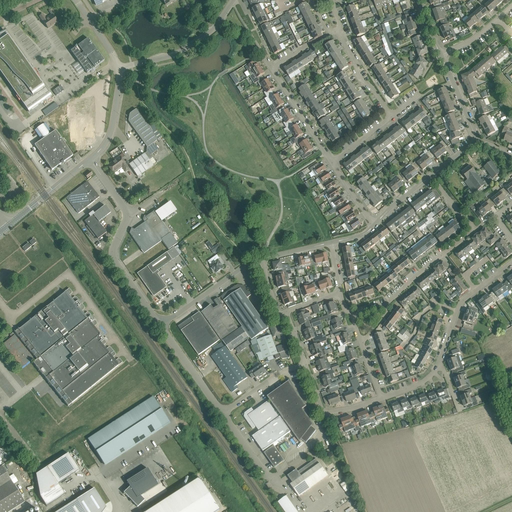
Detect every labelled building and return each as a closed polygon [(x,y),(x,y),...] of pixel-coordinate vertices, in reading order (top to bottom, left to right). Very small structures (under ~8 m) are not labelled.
[(495,0),(491,0),(489,2),(495,8),(499,4),(495,0)] [(495,8),(489,2),(485,6),(490,12),(495,8)] [(252,13),(254,15),(266,9),(263,3),(261,3),(259,4),(258,3),(251,6),(253,9),(252,9),(254,12),(252,13)] [(299,7),(301,12),(310,8),(309,5),(308,6),(306,3),(299,7)] [(346,7),(349,14),(357,11),(355,5),(354,3),(348,5),(348,6),(346,7)] [(433,10),(435,16),(446,12),(445,10),(444,7),(443,4),(441,4),(434,7),(435,9),(433,10)] [(483,6),(478,10),(484,17),(488,13),(483,6)] [(310,8),(301,12),(303,15),(299,17),(300,19),(304,17),(304,18),(312,14),(310,11),(311,10),(310,8)] [(256,17),(258,20),(268,15),(268,14),(266,9),(254,15),(255,17),(256,17)] [(478,10),(473,14),(479,21),(484,17),(478,10)] [(349,14),(351,19),(359,17),(357,11),(349,14)] [(286,15),(283,16),(285,20),(288,19),(290,18),(291,17),(289,12),(285,13),(286,15)] [(446,12),(435,16),(437,22),(440,21),(441,24),(448,21),(447,18),(445,19),(444,16),(446,15),(446,12)] [(304,18),(307,23),(316,19),(314,16),(313,17),(312,14),(304,18)] [(473,14),(469,18),(474,25),(479,21),(473,14)] [(46,18),(42,20),(48,29),(58,22),(52,15),(46,19),(46,18)] [(268,15),(258,20),(259,23),(258,23),(259,26),(271,20),(268,15)] [(401,26),(401,28),(404,27),(415,24),(413,18),(411,18),(410,15),(401,18),(402,22),(404,25),(401,26)] [(351,19),(353,25),(361,22),(359,17),(351,19)] [(474,25),(469,18),(464,22),(470,29),(474,25)] [(307,23),(309,28),(317,25),(315,22),(317,21),(316,19),(307,23)] [(448,21),(441,24),(443,27),(440,28),(443,34),(453,29),(452,27),(450,28),(448,25),(449,24),(448,21)] [(272,22),(260,28),(261,30),(262,29),(264,32),(271,29),(274,27),(272,22)] [(353,25),(355,31),(363,28),(361,22),(353,25)] [(404,27),(401,28),(402,30),(407,29),(409,32),(407,33),(408,37),(415,34),(414,33),(416,32),(415,30),(417,29),(415,24),(404,27)] [(317,25),(309,28),(312,34),(321,29),(320,27),(318,28),(317,25)] [(363,28),(355,31),(357,37),(365,34),(363,28)] [(264,36),(265,39),(274,34),(271,29),(264,32),(265,35),(264,36)] [(312,34),(315,39),(322,36),(321,32),(322,32),(321,29),(312,34)] [(448,41),(457,37),(453,29),(443,34),(445,39),(447,38),(448,41)] [(29,113),(52,97),(6,32),(0,34),(0,71),(11,88),(11,89),(11,90),(12,91),(13,91),(14,91),(29,113)] [(274,34),(265,39),(266,41),(268,40),(269,43),(277,40),(274,34)] [(354,42),(357,47),(367,41),(364,36),(361,38),(354,42)] [(412,39),(414,45),(423,41),(421,36),(412,39)] [(88,38),(71,51),(87,73),(104,61),(88,38)] [(269,47),(271,49),(279,45),(277,40),(269,43),(271,46),(269,47)] [(325,46),(328,51),(335,46),(334,44),(335,43),(333,41),(325,46)] [(357,47),(360,52),(367,48),(370,46),(367,41),(357,47)] [(389,41),(384,44),(382,46),(385,49),(386,51),(392,47),(389,41)] [(414,45),(416,50),(425,47),(423,41),(414,45)] [(279,45),(271,49),(272,52),(273,51),(275,54),(282,50),(279,45)] [(328,51),(332,56),(340,51),(338,49),(337,49),(335,46),(328,51)] [(425,47),(416,50),(419,59),(423,59),(422,58),(421,56),(428,53),(427,49),(426,49),(425,47),(427,47),(427,46),(425,47)] [(496,47),(495,49),(502,58),(508,53),(507,52),(506,51),(505,50),(503,48),(502,46),(498,50),(496,47)] [(386,51),(382,53),(384,56),(388,54),(389,56),(394,54),(392,47),(386,51)] [(360,52),(364,57),(371,53),(367,48),(360,52)] [(495,52),(491,56),(497,62),(502,58),(495,49),(493,50),(495,52)] [(306,54),(304,55),(309,63),(314,60),(314,58),(317,56),(313,50),(309,52),(309,53),(307,55),(306,54)] [(332,56),(335,61),(342,57),(340,54),(341,53),(340,51),(332,56)] [(364,57),(367,63),(374,58),(371,53),(364,57)] [(303,57),(299,60),(304,67),(309,63),(304,55),(302,56),(303,57)] [(465,75),(461,76),(463,80),(464,80),(465,82),(464,82),(465,86),(466,86),(468,91),(468,92),(470,98),(477,95),(476,93),(477,92),(472,80),(473,79),(473,78),(476,77),(478,80),(483,75),(482,75),(487,71),(490,68),(492,66),(492,67),(495,64),(495,63),(497,62),(491,56),(474,71),(473,70),(471,68),(468,71),(464,72),(465,75)] [(335,61),(338,66),(346,61),(345,59),(344,59),(342,57),(335,61)] [(374,58),(367,63),(370,68),(377,63),(374,58)] [(419,59),(416,64),(424,69),(425,70),(425,69),(424,69),(425,67),(426,67),(428,63),(422,60),(423,59),(419,59)] [(296,60),(294,61),(299,70),(304,67),(299,60),(297,61),(296,60)] [(293,64),(290,66),(294,73),(299,70),(294,61),(292,63),(293,64)] [(346,61),(338,66),(341,71),(348,67),(346,64),(348,63),(346,61)] [(253,62),(245,67),(249,73),(251,76),(262,69),(259,64),(256,66),(253,62)] [(373,69),(376,74),(383,69),(380,64),(373,69)] [(416,64),(413,69),(421,74),(424,69),(416,64)] [(286,67),(284,68),(289,76),(294,73),(290,66),(287,68),(286,67)] [(250,76),(255,84),(257,82),(264,78),(262,75),(265,74),(262,69),(251,76),(250,76)] [(376,74),(379,79),(386,74),(383,69),(376,74)] [(421,74),(413,69),(410,74),(418,79),(421,74)] [(337,76),(340,81),(348,76),(347,74),(346,75),(344,72),(340,75),(337,76)] [(379,79),(382,84),(389,79),(386,74),(379,79)] [(340,81),(343,87),(350,82),(349,79),(350,78),(348,76),(340,81)] [(262,86),(264,89),(271,84),(268,79),(265,81),(264,78),(257,82),(260,87),(262,86)] [(382,84),(386,89),(393,85),(389,79),(382,84)] [(343,87),(347,92),(355,87),(353,84),(352,85),(350,82),(343,87)] [(386,89),(389,94),(396,90),(398,88),(394,83),(393,85),(386,89)] [(271,84),(264,89),(266,91),(264,93),(267,97),(273,93),(272,91),(274,89),(271,84)] [(300,93),(301,95),(309,90),(306,85),(299,89),(301,92),(300,93)] [(347,92),(350,97),(357,92),(355,89),(356,89),(355,87),(347,92)] [(438,91),(440,97),(448,94),(445,88),(438,91)] [(303,97),(305,99),(312,95),(309,90),(301,95),(302,97),(303,97)] [(396,90),(389,94),(392,99),(399,95),(396,90)] [(357,92),(350,97),(353,102),(361,97),(360,95),(359,95),(357,92)] [(272,101),(274,104),(281,99),(278,94),(275,96),(273,93),(267,97),(270,102),(272,101)] [(440,97),(442,103),(450,100),(448,94),(440,97)] [(306,103),(307,105),(316,100),(312,95),(305,99),(307,102),(306,103)] [(274,108),(277,112),(277,113),(283,109),(281,106),(284,104),(281,99),(274,104),(276,107),(274,108)] [(310,107),(312,110),(319,105),(316,100),(307,105),(309,107),(310,107)] [(354,104),(358,109),(366,104),(365,102),(363,103),(362,100),(354,104)] [(442,103),(444,108),(452,105),(450,100),(442,103)] [(476,105),(478,109),(486,106),(483,100),(476,103),(475,100),(472,101),(473,106),(476,105)] [(94,101),(69,102),(70,138),(96,137),(94,101)] [(313,113),(314,115),(322,110),(325,108),(321,104),(319,105),(312,110),(314,113),(313,113)] [(361,114),(368,110),(366,107),(367,106),(366,104),(358,109),(356,110),(359,115),(361,114)] [(452,105),(444,108),(447,114),(455,111),(452,105)] [(486,106),(478,109),(480,114),(477,115),(478,117),(489,113),(486,106)] [(420,111),(417,113),(422,120),(427,116),(424,112),(421,108),(419,110),(420,111)] [(280,121),(283,119),(291,114),(288,110),(285,111),(283,109),(277,113),(277,112),(272,115),(274,118),(277,116),(278,119),(279,118),(280,121)] [(144,154),(129,165),(138,177),(144,173),(153,166),(148,159),(151,157),(150,156),(158,150),(153,143),(158,140),(158,139),(162,136),(151,122),(147,125),(137,110),(130,115),(129,121),(148,147),(147,147),(146,152),(147,152),(145,154),(144,154)] [(322,110),(314,115),(315,117),(316,117),(318,120),(325,115),(322,110)] [(368,110),(361,114),(364,119),(372,114),(371,112),(370,113),(368,110)] [(413,114),(411,116),(417,123),(422,120),(417,113),(414,115),(413,114)] [(283,123),(286,128),(293,124),(291,121),(294,119),(291,114),(283,119),(285,122),(283,123)] [(445,117),(448,123),(456,119),(453,114),(449,116),(445,117)] [(410,118),(407,121),(412,127),(417,123),(411,116),(409,117),(410,118)] [(479,120),(482,125),(489,121),(486,116),(479,120)] [(321,126),(322,128),(330,123),(327,117),(320,122),(322,125),(321,126)] [(448,123),(450,128),(458,125),(456,119),(448,123)] [(412,127),(407,121),(405,123),(404,122),(402,123),(408,131),(412,127)] [(482,125),(485,131),(492,127),(489,121),(482,125)] [(29,137),(52,170),(73,156),(50,122),(29,137)] [(324,129),(326,132),(333,128),(330,123),(322,128),(323,130),(324,129)] [(293,124),(286,128),(289,133),(291,131),(293,134),(300,129),(297,125),(294,127),(293,124)] [(450,128),(453,135),(458,133),(458,132),(460,131),(458,125),(450,128)] [(397,127),(395,128),(401,136),(406,132),(401,126),(398,128),(397,127)] [(492,127),(485,131),(488,136),(495,132),(492,127)] [(504,140),(510,143),(511,136),(511,134),(507,133),(509,129),(505,127),(501,135),(505,136),(504,140)] [(327,136),(328,138),(336,133),(333,128),(326,132),(328,135),(327,136)] [(394,131),(391,133),(396,140),(401,136),(395,128),(393,130),(394,131)] [(295,137),(293,138),(290,140),(293,145),(296,143),(302,139),(300,136),(303,134),(300,129),(293,134),(295,137)] [(336,133),(328,138),(330,140),(331,139),(333,142),(340,138),(336,133)] [(387,134),(385,136),(391,144),(396,140),(391,133),(388,135),(387,134)] [(458,133),(453,135),(449,136),(452,144),(459,142),(458,139),(460,138),(458,133)] [(384,138),(381,141),(387,147),(391,144),(385,136),(384,137),(384,138)] [(77,138),(77,146),(86,145),(86,137),(77,138)] [(301,147),(303,149),(310,145),(307,140),(304,142),(302,139),(296,143),(299,148),(301,147)] [(378,142),(376,143),(382,151),(387,147),(381,141),(379,143),(378,142)] [(441,144),(436,148),(442,155),(447,152),(444,148),(447,146),(442,141),(440,143),(441,144)] [(382,151),(376,143),(374,145),(375,146),(372,148),(377,155),(382,151)] [(310,145),(303,149),(305,152),(303,153),(303,154),(301,155),(304,159),(312,154),(310,151),(313,150),(310,145)] [(364,148),(362,150),(368,157),(373,153),(368,147),(365,149),(364,148)] [(431,150),(428,152),(432,158),(435,156),(437,159),(442,155),(436,148),(432,152),(431,150)] [(361,152),(358,154),(363,161),(368,157),(362,150),(360,151),(361,152)] [(427,156),(422,159),(428,166),(432,163),(430,159),(432,158),(428,152),(425,154),(427,156)] [(355,155),(353,157),(359,165),(363,161),(358,154),(356,157),(355,155)] [(108,166),(113,174),(122,167),(125,172),(129,169),(120,157),(108,166)] [(352,160),(349,162),(354,168),(359,165),(353,157),(351,159),(352,160)] [(416,161),(414,163),(418,169),(420,167),(423,170),(428,166),(422,159),(417,163),(416,161)] [(412,167),(408,170),(413,178),(418,174),(415,171),(418,169),(414,163),(412,161),(409,163),(412,167)] [(354,168),(349,162),(346,164),(345,163),(343,164),(349,172),(354,168)] [(465,182),(474,194),(501,173),(491,162),(484,167),(490,175),(482,181),(470,165),(461,172),(467,180),(465,182)] [(312,172),(315,176),(318,174),(322,172),(326,170),(323,164),(319,167),(317,164),(310,169),(312,172)] [(400,174),(399,175),(403,180),(406,178),(408,181),(413,178),(408,170),(403,174),(401,171),(399,173),(400,174)] [(321,184),(327,180),(331,177),(328,172),(324,175),(322,172),(318,174),(315,176),(317,179),(318,179),(321,184)] [(398,178),(393,182),(399,189),(404,185),(401,182),(403,180),(399,175),(397,177),(398,178)] [(358,187),(360,188),(368,183),(364,178),(357,183),(360,186),(358,187)] [(328,190),(331,188),(336,185),(333,180),(329,183),(327,180),(321,184),(324,188),(326,187),(328,190)] [(66,198),(78,214),(94,201),(99,197),(87,182),(66,198)] [(399,189),(393,182),(389,185),(387,184),(385,186),(389,191),(391,189),(394,193),(399,189)] [(363,190),(365,192),(371,187),(368,183),(360,188),(362,191),(363,190)] [(505,187),(502,190),(507,195),(509,193),(511,195),(511,194),(511,187),(510,185),(506,188),(505,187)] [(366,196),(367,198),(375,192),(371,187),(365,192),(367,195),(366,196)] [(325,196),(329,201),(330,200),(332,199),(335,197),(339,194),(336,189),(332,191),(331,188),(328,190),(325,192),(326,195),(325,196)] [(430,189),(425,193),(433,204),(434,203),(433,203),(440,197),(434,189),(431,191),(430,189)] [(496,196),(501,203),(506,199),(504,197),(507,195),(502,190),(499,193),(497,192),(495,194),(496,196)] [(370,199),(372,202),(379,197),(375,192),(367,198),(369,200),(370,199)] [(424,196),(421,198),(428,207),(433,204),(425,193),(423,195),(424,196)] [(491,199),(489,200),(493,206),(496,204),(497,206),(501,203),(496,196),(495,194),(490,197),(491,199)] [(337,207),(339,205),(342,203),(342,204),(344,202),(341,197),(337,199),(335,197),(332,199),(330,200),(331,203),(334,202),(337,207)] [(379,197),(372,202),(374,205),(373,206),(375,208),(382,202),(379,197)] [(417,199),(415,200),(421,208),(426,204),(421,198),(418,200),(417,199)] [(421,208),(415,200),(413,202),(414,203),(411,205),(416,212),(421,208)] [(486,204),(482,207),(488,213),(492,210),(491,208),(493,206),(489,200),(486,203),(486,204)] [(341,215),(343,214),(347,211),(351,209),(348,204),(344,206),(342,203),(339,205),(337,207),(336,207),(337,210),(341,215)] [(105,206),(93,215),(99,223),(100,223),(100,221),(111,213),(105,206)] [(408,209),(405,211),(413,221),(416,219),(416,218),(417,218),(417,215),(409,206),(407,208),(408,209)] [(488,213),(482,207),(480,208),(479,206),(473,211),(478,218),(482,215),(483,217),(488,213)] [(145,217),(168,250),(178,243),(155,211),(145,217)] [(345,216),(348,221),(349,221),(350,220),(351,220),(351,219),(352,219),(356,217),(353,211),(349,214),(347,211),(343,214),(341,215),(342,216),(343,218),(345,216)] [(402,212),(400,213),(408,224),(413,221),(405,211),(403,213),(402,212)] [(399,216),(396,218),(403,228),(408,224),(400,213),(398,215),(399,216)] [(99,223),(93,215),(84,221),(98,239),(107,232),(99,223)] [(392,219),(390,221),(396,229),(399,226),(401,229),(403,228),(396,218),(393,220),(392,219)] [(457,231),(460,229),(458,225),(460,223),(457,218),(454,220),(455,222),(450,226),(456,233),(458,232),(457,231)] [(348,221),(346,223),(347,224),(346,225),(350,232),(354,230),(353,229),(361,224),(358,219),(354,222),(352,219),(351,219),(351,220),(350,220),(349,221),(348,221)] [(129,233),(144,253),(160,242),(147,223),(146,221),(134,230),(131,228),(130,232),(131,232),(129,233)] [(396,229),(390,221),(388,222),(389,224),(386,226),(391,232),(396,229)] [(438,230),(441,233),(447,241),(449,239),(448,238),(451,236),(445,229),(443,226),(438,230)] [(450,226),(445,229),(451,236),(453,234),(454,235),(456,233),(450,226)] [(385,227),(380,231),(385,237),(390,233),(385,227)] [(476,236),(472,239),(478,246),(482,243),(486,239),(491,246),(498,240),(494,236),(491,239),(489,237),(491,236),(485,229),(481,232),(476,236)] [(436,233),(434,235),(441,243),(444,241),(445,242),(447,241),(441,233),(438,230),(436,233)] [(380,231),(375,235),(380,241),(385,237),(380,231)] [(375,235),(371,238),(375,244),(380,241),(375,235)] [(432,236),(428,240),(433,246),(435,244),(436,245),(439,244),(432,236)] [(371,238),(366,242),(370,248),(375,244),(371,238)] [(472,239),(468,243),(473,249),(478,246),(472,239)] [(428,240),(423,243),(429,251),(431,249),(430,248),(433,246),(428,240)] [(496,245),(499,249),(506,244),(502,240),(496,245)] [(370,248),(366,242),(361,246),(366,252),(370,248)] [(22,248),(25,251),(31,247),(28,243),(22,248)] [(423,243),(418,247),(423,253),(426,251),(427,253),(429,251),(423,243)] [(468,243),(463,246),(469,253),(473,249),(468,243)] [(210,249),(213,253),(220,248),(218,244),(210,249)] [(499,249),(503,254),(509,249),(506,244),(499,249)] [(463,246),(459,249),(464,256),(469,253),(463,246)] [(418,247),(413,251),(419,258),(422,257),(421,256),(423,253),(418,247)] [(419,258),(413,251),(412,248),(407,252),(414,261),(416,259),(417,260),(419,258)] [(459,249),(455,253),(460,259),(464,256),(459,249)] [(511,251),(509,249),(503,254),(506,258),(511,253),(511,251)] [(166,253),(137,273),(153,296),(167,287),(157,274),(159,273),(158,271),(172,261),(166,253)] [(306,255),(303,256),(303,258),(305,266),(306,267),(310,266),(311,267),(314,266),(313,259),(312,258),(310,258),(309,256),(306,257),(306,255)] [(315,258),(313,259),(314,266),(318,265),(318,264),(322,263),(323,263),(321,255),(315,257),(315,258)] [(301,258),(298,259),(298,261),(296,262),(297,269),(301,269),(301,270),(306,269),(306,267),(305,266),(303,258),(303,256),(300,256),(301,258)] [(406,257),(401,261),(406,267),(411,263),(406,257)] [(214,262),(215,263),(211,266),(212,268),(211,268),(214,272),(215,271),(216,273),(224,268),(222,265),(224,264),(220,258),(214,262)] [(401,261),(397,265),(401,271),(406,267),(401,261)] [(277,270),(278,273),(286,272),(291,270),(290,265),(281,265),(281,262),(273,263),(273,264),(272,265),(273,270),(274,270),(275,271),(277,270)] [(443,262),(434,269),(439,276),(448,269),(443,262)] [(392,269),(393,271),(396,274),(401,271),(397,265),(392,269)] [(434,269),(430,272),(435,279),(439,276),(434,269)] [(292,274),(291,270),(286,272),(278,273),(279,277),(276,277),(276,279),(275,279),(276,283),(277,283),(286,281),(288,281),(288,280),(289,279),(288,275),(292,274)] [(393,271),(389,274),(393,280),(398,276),(396,274),(393,271)] [(327,288),(327,289),(332,287),(328,275),(329,275),(328,272),(325,273),(321,273),(324,281),(327,288)] [(430,272),(425,276),(430,282),(435,279),(430,272)] [(389,274),(384,278),(388,284),(393,280),(389,274)] [(425,276),(421,279),(426,286),(430,282),(425,276)] [(454,279),(450,282),(454,286),(460,281),(457,276),(457,277),(454,279)] [(384,278),(379,282),(384,288),(388,284),(384,278)] [(421,279),(416,282),(422,289),(426,286),(421,279)] [(281,287),(282,291),(290,289),(289,286),(288,281),(286,281),(277,283),(278,288),(281,287)] [(319,281),(315,283),(318,290),(320,289),(321,290),(327,288),(324,281),(320,283),(319,281)] [(454,286),(457,291),(464,285),(460,281),(454,286)] [(384,288),(379,282),(374,286),(379,291),(384,288)] [(498,284),(496,285),(503,295),(508,291),(508,292),(511,290),(511,289),(505,282),(506,283),(503,285),(502,283),(499,285),(498,284)] [(310,283),(307,284),(310,294),(313,293),(314,294),(315,293),(316,292),(316,291),(318,290),(315,283),(312,284),(310,283)] [(308,295),(311,294),(307,284),(299,287),(300,290),(299,290),(301,295),(304,294),(305,297),(305,296),(306,298),(308,297),(308,295)] [(221,297),(243,328),(252,340),(269,328),(247,298),(251,295),(245,286),(242,288),(240,287),(238,285),(221,297)] [(464,285),(457,291),(455,293),(457,295),(459,298),(461,296),(461,295),(467,290),(464,285)] [(493,291),(491,293),(497,302),(500,300),(498,298),(503,295),(496,285),(494,287),(495,288),(492,290),(493,291)] [(372,287),(366,289),(369,296),(374,294),(373,291),(372,287)] [(416,287),(412,290),(417,297),(421,294),(416,287)] [(115,355),(115,354),(110,347),(109,347),(106,349),(103,346),(106,344),(106,342),(104,339),(100,334),(94,327),(97,325),(97,323),(94,320),(91,317),(91,316),(89,313),(87,313),(84,315),(81,311),(84,309),(84,307),(82,304),(81,305),(78,301),(79,301),(76,297),(74,297),(72,299),(69,296),(72,294),(72,292),(69,288),(15,332),(37,360),(33,363),(68,407),(72,403),(118,366),(119,365),(122,362),(120,359),(118,359),(115,361),(112,357),(115,355)] [(281,295),(283,300),(291,297),(289,292),(291,292),(290,289),(282,291),(284,294),(281,295)] [(366,289),(360,291),(363,298),(369,296),(366,289)] [(412,290),(407,294),(412,301),(417,297),(412,290)] [(360,291),(355,293),(357,300),(363,298),(360,291)] [(357,300),(355,293),(349,295),(351,302),(357,300)] [(484,295),(482,297),(488,306),(493,303),(494,304),(496,302),(497,302),(491,293),(491,294),(489,296),(488,295),(485,297),(484,295)] [(407,294),(403,297),(408,304),(412,301),(407,294)] [(291,297),(283,300),(285,306),(287,305),(288,308),(296,305),(293,297),(291,297)] [(408,304),(403,297),(398,301),(404,308),(408,304)] [(476,305),(483,315),(485,312),(484,309),(488,306),(482,297),(480,298),(481,299),(478,301),(479,303),(476,305)] [(211,305),(201,312),(221,340),(238,328),(222,305),(223,304),(221,302),(218,298),(214,301),(218,306),(214,309),(214,310),(211,305)] [(337,306),(328,310),(326,310),(328,315),(330,315),(331,314),(337,312),(337,310),(338,309),(337,306)] [(398,307),(395,312),(401,316),(404,311),(398,307)] [(464,313),(463,315),(474,319),(476,313),(477,314),(478,310),(469,307),(468,310),(467,310),(465,313),(464,313)] [(298,317),(299,320),(311,316),(309,311),(306,312),(305,310),(302,311),(302,310),(298,312),(299,315),(298,315),(299,317),(298,317)] [(192,318),(190,319),(189,318),(178,326),(199,355),(220,340),(200,312),(192,318)] [(395,312),(391,316),(397,321),(401,316),(395,312)] [(474,319),(463,315),(462,317),(464,318),(463,321),(464,322),(463,325),(472,328),(473,324),(472,324),(474,319)] [(312,319),(311,316),(299,320),(300,323),(301,323),(302,325),(305,324),(306,327),(310,325),(309,320),(312,319)] [(391,316),(387,321),(393,326),(397,321),(391,316)] [(334,326),(342,323),(341,319),(340,320),(339,318),(333,320),(332,317),(328,319),(326,319),(327,322),(332,321),(334,326)] [(435,317),(433,322),(441,325),(443,320),(435,317)] [(384,327),(387,328),(389,330),(393,326),(387,321),(383,326),(384,327)] [(433,322),(431,328),(439,330),(441,325),(433,322)] [(270,328),(274,338),(282,335),(278,323),(270,328)] [(331,336),(334,334),(336,334),(338,333),(337,330),(343,328),(342,326),(343,326),(342,323),(334,326),(331,327),(333,332),(330,333),(331,336)] [(315,328),(312,329),(310,325),(306,327),(307,329),(304,331),(304,333),(305,336),(316,332),(315,328)] [(223,341),(230,351),(249,338),(242,327),(223,341)] [(431,328),(429,333),(438,336),(439,330),(431,328)] [(476,332),(462,328),(461,333),(475,337),(476,332)] [(316,332),(305,336),(306,339),(307,339),(307,341),(314,338),(315,341),(316,341),(323,338),(322,335),(318,336),(316,332)] [(336,334),(334,334),(335,337),(336,337),(338,342),(339,342),(342,340),(350,337),(349,334),(348,333),(341,335),(340,332),(338,333),(336,334)] [(375,335),(377,341),(385,338),(383,332),(375,335)] [(438,336),(429,333),(428,338),(436,341),(438,336)] [(14,335),(3,344),(22,368),(33,358),(14,335)] [(257,341),(256,338),(251,342),(253,347),(259,345),(261,353),(257,354),(260,361),(275,355),(276,359),(279,358),(279,357),(281,357),(282,359),(289,358),(289,355),(289,354),(285,344),(276,348),(271,335),(257,341)] [(311,348),(310,348),(312,351),(320,348),(322,348),(320,343),(327,340),(326,337),(323,338),(316,341),(317,344),(310,346),(311,348)] [(340,350),(346,348),(345,345),(351,343),(351,341),(352,340),(350,337),(342,340),(339,342),(341,346),(338,347),(339,350),(340,350)] [(377,341),(379,346),(387,343),(385,338),(377,341)] [(424,344),(426,345),(431,348),(434,343),(427,339),(424,344)] [(387,343),(379,346),(381,352),(389,349),(387,343)] [(426,345),(423,351),(430,355),(433,349),(431,348),(426,345)] [(227,378),(223,380),(232,393),(237,389),(238,387),(237,385),(247,378),(244,374),(225,347),(212,356),(227,378)] [(320,348),(312,351),(313,354),(314,356),(320,354),(321,357),(328,355),(328,354),(326,350),(321,352),(320,348)] [(340,350),(339,350),(340,353),(346,351),(348,356),(356,353),(355,350),(354,350),(354,348),(347,350),(346,348),(340,350)] [(451,352),(453,355),(451,356),(452,359),(448,361),(448,363),(449,366),(458,363),(461,361),(458,354),(460,353),(458,349),(451,352)] [(423,351),(420,356),(427,360),(430,355),(423,351)] [(379,355),(381,361),(389,358),(387,352),(379,355)] [(356,353),(348,356),(350,361),(343,363),(344,366),(347,365),(352,363),(351,361),(357,358),(357,356),(356,353)] [(317,364),(316,364),(317,367),(326,364),(329,363),(327,358),(329,357),(328,355),(321,357),(322,360),(316,362),(317,364)] [(420,356),(417,361),(424,365),(427,360),(420,356)] [(381,361),(383,366),(391,364),(389,358),(381,361)] [(424,365),(417,361),(414,366),(418,369),(416,371),(420,373),(424,365)] [(458,363),(449,366),(450,369),(451,371),(456,369),(457,372),(464,370),(461,361),(458,363)] [(248,373),(252,378),(255,376),(256,378),(259,376),(260,377),(266,372),(261,364),(248,373)] [(327,369),(326,370),(327,373),(333,370),(340,368),(338,364),(331,367),(327,369)] [(383,366),(385,372),(393,369),(391,364),(383,366)] [(354,372),(351,373),(353,377),(350,379),(351,382),(354,381),(358,379),(357,377),(363,374),(362,372),(363,372),(362,369),(354,372)] [(387,378),(389,377),(395,375),(393,369),(385,372),(387,378)] [(322,380),(323,383),(331,380),(335,379),(333,374),(335,373),(333,370),(327,373),(328,375),(322,378),(323,380),(322,380)] [(455,381),(456,384),(464,380),(463,377),(464,375),(466,375),(464,371),(458,374),(459,377),(454,378),(455,381)] [(395,375),(389,377),(391,383),(399,380),(397,374),(395,375)] [(325,386),(326,388),(331,386),(332,389),(337,387),(339,386),(338,383),(337,384),(335,379),(331,380),(323,383),(324,386),(325,386)] [(464,380),(456,384),(457,387),(458,389),(463,387),(464,390),(470,387),(469,384),(468,385),(465,384),(464,380)] [(271,394),(267,397),(299,442),(301,439),(306,443),(316,430),(313,427),(312,426),(313,424),(303,409),(307,406),(289,381),(271,394)] [(368,395),(365,387),(360,388),(362,396),(364,395),(365,396),(368,395)] [(352,401),(349,392),(344,394),(342,389),(339,390),(342,397),(344,396),(347,402),(349,401),(349,402),(352,401)] [(436,390),(437,393),(439,398),(440,398),(443,397),(444,400),(450,398),(446,389),(444,390),(443,389),(441,390),(440,389),(436,390)] [(461,399),(462,402),(471,398),(470,395),(471,393),(472,392),(471,389),(469,390),(464,392),(465,395),(461,396),(461,399)] [(428,393),(428,394),(431,402),(434,400),(435,403),(441,401),(440,398),(439,398),(437,393),(435,393),(434,393),(432,394),(431,392),(428,393)] [(418,395),(419,398),(421,404),(421,403),(423,406),(431,403),(431,402),(428,394),(425,395),(425,394),(423,395),(422,394),(418,395)] [(335,404),(332,396),(327,398),(330,405),(332,405),(335,404)] [(152,397),(106,427),(87,440),(104,465),(122,452),(169,422),(152,397)] [(409,398),(410,399),(412,407),(413,407),(416,405),(417,408),(423,406),(421,403),(421,404),(419,398),(416,398),(414,399),(413,397),(409,398)] [(471,398),(462,402),(463,404),(464,406),(469,405),(470,408),(478,405),(477,402),(474,403),(472,401),(471,398)] [(400,400),(401,403),(403,409),(403,408),(406,407),(407,410),(413,408),(413,407),(412,407),(410,399),(407,400),(407,399),(404,400),(404,399),(400,400)] [(253,436),(253,437),(280,418),(268,402),(254,411),(252,408),(245,413),(244,417),(253,429),(256,427),(259,432),(253,436)] [(403,409),(401,403),(398,404),(398,403),(395,404),(395,402),(391,403),(395,415),(404,411),(403,408),(403,409)] [(383,405),(378,407),(383,420),(388,418),(389,421),(392,420),(388,407),(384,409),(383,405)] [(374,411),(371,412),(371,413),(374,420),(377,419),(377,422),(383,420),(378,407),(373,409),(374,411)] [(367,411),(362,413),(367,425),(372,424),(373,427),(376,426),(374,420),(371,413),(368,415),(367,411)] [(357,416),(354,417),(358,426),(361,425),(362,427),(367,425),(362,413),(357,415),(357,416)] [(341,421),(338,423),(341,431),(344,430),(345,432),(350,430),(345,416),(343,417),(342,418),(342,419),(341,420),(341,421)] [(347,416),(345,416),(350,430),(355,429),(356,431),(359,430),(358,426),(354,417),(352,418),(351,416),(349,416),(347,416)] [(280,418),(253,437),(263,451),(290,432),(280,418)] [(264,453),(269,460),(279,453),(274,446),(264,453)] [(47,467),(41,471),(36,474),(40,496),(47,507),(65,495),(58,484),(79,470),(68,453),(47,467)] [(279,453),(269,460),(275,468),(284,461),(279,453)] [(290,485),(299,496),(328,475),(325,471),(320,464),(316,459),(298,472),(296,470),(288,476),(293,483),(290,485)] [(0,511),(8,511),(25,502),(2,466),(0,467),(0,511)] [(158,485),(147,468),(126,481),(130,487),(129,488),(125,490),(125,491),(124,493),(138,507),(144,500),(140,496),(158,485)] [(145,511),(216,511),(219,510),(198,478),(145,511)] [(346,481),(341,485),(346,492),(351,488),(346,481)] [(284,511),(297,511),(286,495),(277,501),(284,511)] [(85,511),(78,499),(57,511),(85,511)] [(339,511),(341,511),(351,507),(348,502),(337,508),(339,511)]
